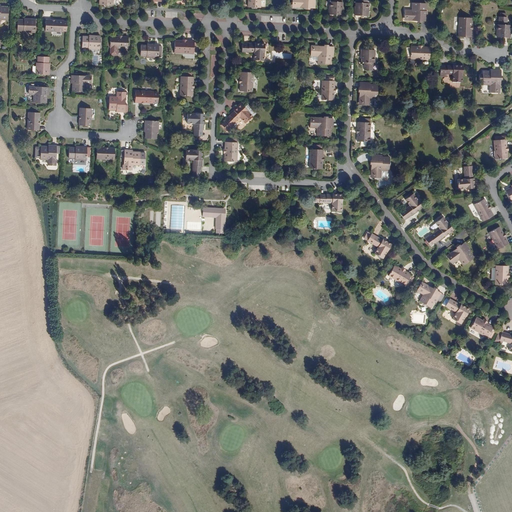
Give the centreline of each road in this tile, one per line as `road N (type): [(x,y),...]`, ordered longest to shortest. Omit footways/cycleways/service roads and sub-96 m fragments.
road 1 (residential): [(349,168),(427,267),(511,311)]
road 2 (residential): [(215,107),(213,173),(220,177),(334,183),(349,168)]
road 3 (residential): [(81,13),(60,72),(57,120),(66,133),(121,135),(129,127)]
road 4 (residential): [(350,30),(349,168)]
road 5 (residential): [(81,13),(98,21),(207,26)]
road 6 (residential): [(229,26),(350,30)]
